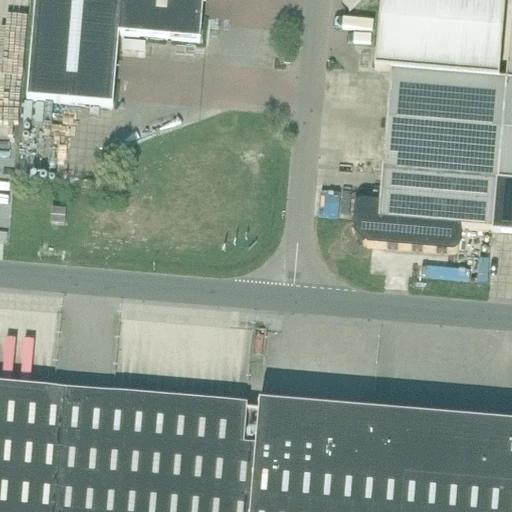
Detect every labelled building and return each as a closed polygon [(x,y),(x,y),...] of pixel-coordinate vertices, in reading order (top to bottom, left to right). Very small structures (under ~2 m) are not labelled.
[(35,0),(27,103),(113,110),(119,38),(200,45),(203,0),(35,0)] [(499,83),(505,0),(380,0),(374,73),(390,74),(505,84),(505,83),(499,83)] [(497,184),(505,84),(390,74),(382,175),(497,184)] [(511,84),(505,84),(497,184),(511,185),(511,84)] [(493,234),(497,184),(382,175),(379,206),(363,205),(361,205),(360,205),(358,206),(357,207),(356,208),(355,209),(354,211),(354,212),(352,232),(354,234),(353,235),(354,236),(355,235),(365,247),(364,248),(365,248),(366,248),(367,250),(451,257),(453,257),(455,256),(457,255),(458,253),(459,251),(459,249),(461,232),(493,234)] [(511,185),(497,184),(493,234),(511,236),(511,185)] [(64,227),(65,212),(52,211),(51,226),(64,227)] [(0,511),(250,511),(258,416),(246,415),(246,411),(0,389),(0,511)] [(511,511),(511,432),(259,411),(258,416),(250,511),(511,511)]
